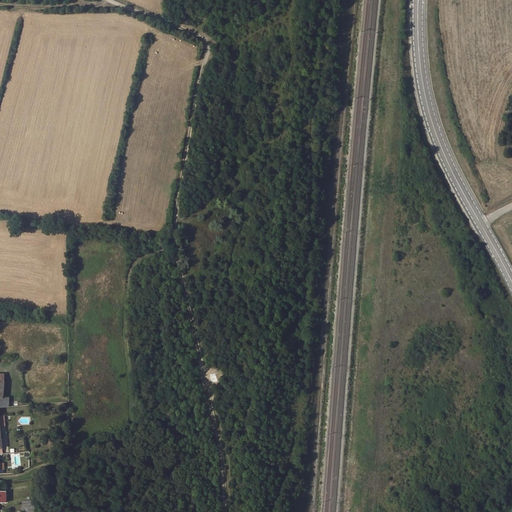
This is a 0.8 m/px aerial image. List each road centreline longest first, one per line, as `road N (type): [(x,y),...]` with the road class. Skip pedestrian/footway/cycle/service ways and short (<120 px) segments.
road 1 (track): [(211,47),(174,223),(225,448),(227,511)]
road 2 (track): [(0,478),(117,435),(129,418),(125,283),(142,253),(175,246)]
road 3 (primary): [(416,0),(431,124),(511,286)]
